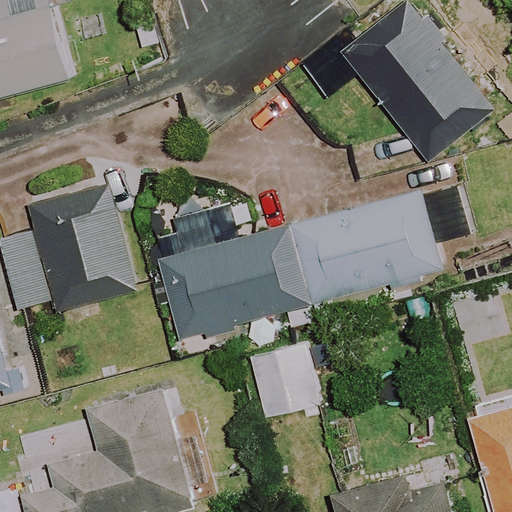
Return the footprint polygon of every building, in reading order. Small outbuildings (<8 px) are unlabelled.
[(413,0),(314,76),(332,100),(365,75),(433,164),(500,113),(413,0)] [(0,100),(74,81),(53,5),(0,20),(0,100)] [(295,226),(316,304),(446,270),(440,245),(474,236),(460,182),(295,226)] [(143,290),(113,184),(34,206),(42,233),(8,242),(27,308),(57,300),(61,313),(143,290)] [(316,304),(295,226),(165,260),(186,339),(316,304)] [(0,393),(18,389),(0,311),(0,393)] [(300,347),(256,358),(270,418),(314,408),(300,347)] [(14,487),(20,511),(182,511),(194,509),(190,491),(215,484),(201,432),(182,437),(170,389),(96,409),(107,452),(64,463),(67,473),(14,487)] [(511,511),(511,407),(476,417),(500,511),(511,511)] [(414,492),(410,478),(341,496),(345,511),(459,511),(452,482),(414,492)] [(20,511),(14,487),(0,490),(0,511),(20,511)]
